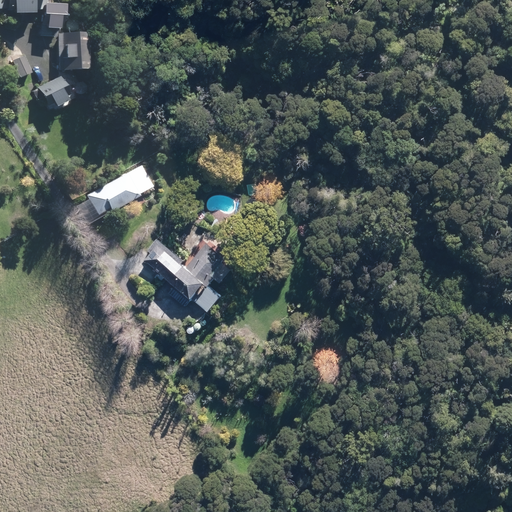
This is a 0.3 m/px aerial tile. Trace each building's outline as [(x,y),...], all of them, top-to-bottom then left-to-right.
[(39,18),(39,32),(51,32),(51,20),(55,20),(55,8),(42,8),(42,0),(0,0),(0,9),(4,10),(4,16),(24,17),(24,13),(31,13),(31,12),(36,12),(36,18),(39,18)] [(56,37),(53,37),(53,47),(54,47),(53,74),(77,75),(78,36),(56,35),(56,37)] [(16,80),(19,79),(22,85),(28,83),(26,76),(28,75),(21,56),(9,60),(16,80)] [(55,78),(32,90),(44,115),(68,103),(55,78)] [(105,210),(108,214),(138,198),(136,194),(141,190),(140,187),(137,189),(134,183),(137,181),(134,177),(129,180),(125,172),(83,196),(94,216),(105,210)] [(183,262),(158,240),(146,252),(151,256),(142,265),(189,307),(193,302),(206,313),(221,296),(209,285),(213,280),(219,285),(235,267),(208,242),(184,269),(180,265),(183,262)]
